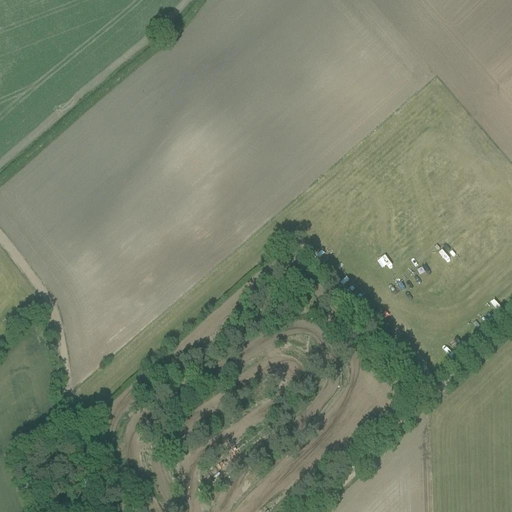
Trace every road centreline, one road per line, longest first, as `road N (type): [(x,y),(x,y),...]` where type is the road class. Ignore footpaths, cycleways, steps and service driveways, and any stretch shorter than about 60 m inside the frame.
road 1 (track): [(0,234),(57,326),(89,511)]
road 2 (track): [(511,321),(311,511)]
